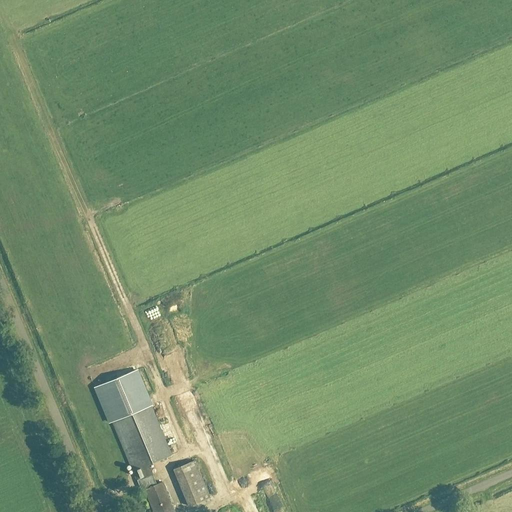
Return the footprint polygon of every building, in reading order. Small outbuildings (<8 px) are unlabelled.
[(172,307),(180,306),(180,295),(171,295),(172,307)] [(141,320),(148,318),(146,311),(139,313),(141,320)] [(137,371),(96,388),(110,423),(111,422),(112,422),(136,482),(141,492),(144,491),(153,511),(174,511),(163,482),(156,485),(148,465),(171,456),(151,406),(137,371)] [(189,423),(194,422),(188,400),(183,401),(189,423)] [(191,438),(205,434),(203,427),(189,432),(191,438)] [(210,497),(195,461),(172,471),(187,507),(210,497)]
